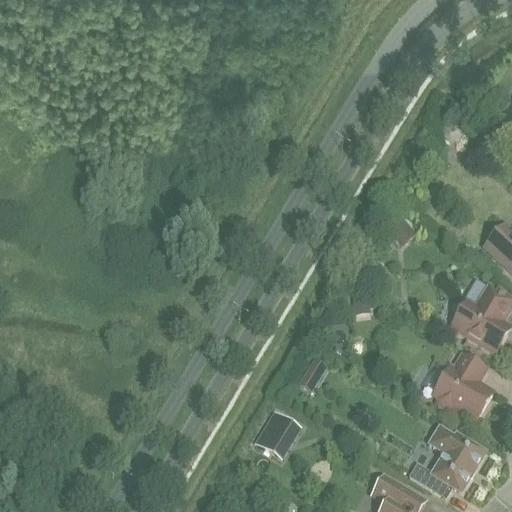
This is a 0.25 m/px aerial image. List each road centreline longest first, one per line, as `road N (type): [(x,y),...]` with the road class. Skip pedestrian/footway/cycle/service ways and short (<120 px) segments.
road 1 (tertiary): [(141,511),(414,56),(479,0)]
road 2 (tertiary): [(428,0),(398,30),(109,511)]
